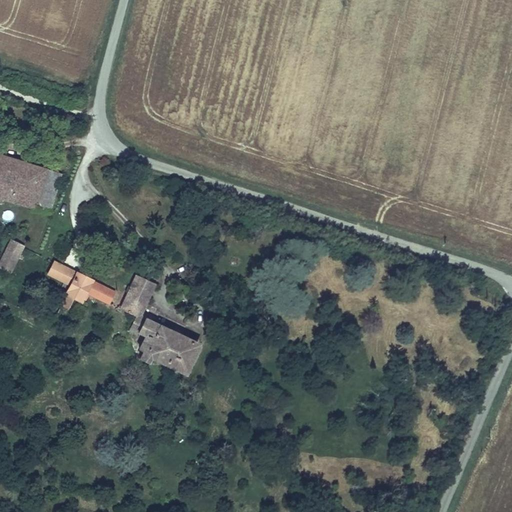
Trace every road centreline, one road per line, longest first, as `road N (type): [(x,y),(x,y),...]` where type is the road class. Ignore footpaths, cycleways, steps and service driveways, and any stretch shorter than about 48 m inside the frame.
road 1 (tertiary): [(511,284),(122,151),(106,136),(99,107),(124,0)]
road 2 (tertiary): [(440,511),(511,344)]
